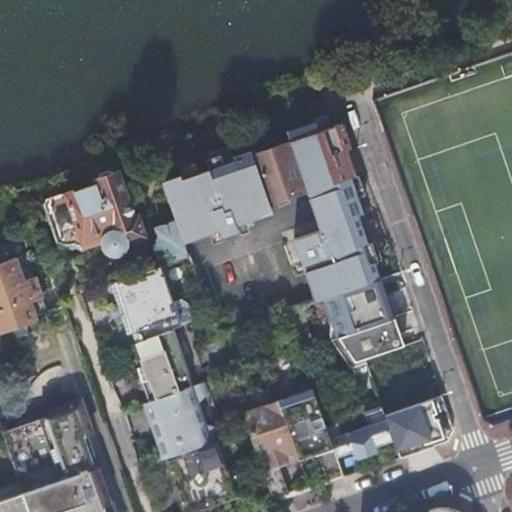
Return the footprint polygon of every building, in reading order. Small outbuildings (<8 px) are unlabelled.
[(330,126),(326,115),(312,119),(313,121),(287,131),(290,140),(330,126)] [(351,149),(342,122),(330,126),(290,140),(289,140),(290,142),(252,155),(251,150),(232,156),(234,161),(223,165),(209,170),(198,173),(184,178),(182,179),(180,174),(162,181),(176,222),(184,244),(210,234),(218,231),(220,231),(223,237),(239,232),(236,225),(237,225),(246,222),(272,213),(269,204),(276,201),(288,197),(306,190),(314,214),(320,230),(293,239),(301,260),(305,271),(316,301),(324,298),(375,280),(380,279),(374,262),(367,242),(358,214),(363,213),(358,198),(358,197),(351,178),(356,176),(347,150),(351,149)] [(223,165),(220,155),(206,159),(209,170),(223,165)] [(198,173),(195,163),(181,168),(184,178),(198,173)] [(75,242),(77,241),(79,240),(81,246),(105,239),(108,251),(112,253),(121,250),(123,247),(121,243),(144,236),(137,216),(132,217),(117,173),(94,181),(95,184),(67,194),(59,193),(44,198),(43,204),(56,244),(59,247),(63,245),(65,246),(68,246),(71,245),(73,244),(75,242)] [(358,197),(365,195),(358,175),(356,176),(351,178),(358,197)] [(276,201),(278,207),(290,202),(288,197),(276,201)] [(160,265),(188,255),(184,244),(176,222),(156,229),(160,238),(155,248),(160,265)] [(237,225),(240,235),(249,232),(246,222),(237,225)] [(210,234),(213,244),(222,241),(218,231),(210,234)] [(374,262),(381,260),(375,240),(367,242),(374,262)] [(23,280),(35,276),(27,253),(15,256),(23,280)] [(0,332),(37,320),(35,315),(47,311),(35,276),(23,280),(15,256),(6,259),(4,257),(3,256),(1,255),(0,254),(0,332)] [(301,260),(291,263),(296,275),(305,271),(301,260)] [(171,330),(190,323),(184,305),(177,301),(170,303),(157,266),(113,281),(117,294),(113,295),(126,334),(141,328),(145,339),(171,330)] [(378,291),(375,280),(324,298),(332,322),(332,339),(336,338),(344,335),(346,335),(393,318),(383,289),(378,291)] [(0,433),(79,407),(47,317),(0,333),(0,433)] [(351,358),(353,361),(365,358),(403,345),(402,341),(400,336),(394,318),(393,319),(393,318),(346,335),(344,335),(336,338),(351,358)] [(190,386),(171,330),(145,339),(133,343),(138,356),(143,354),(146,363),(136,366),(147,400),(190,386)] [(353,361),(351,358),(336,338),(332,339),(347,360),(351,366),(367,363),(365,358),(353,361)] [(190,386),(147,400),(145,400),(165,457),(215,441),(223,438),(220,427),(205,424),(198,403),(208,393),(204,381),(190,386)] [(312,388),(278,400),(298,459),(316,453),(327,483),(343,477),(342,476),(337,460),(335,456),(332,447),(325,425),(320,410),(312,388)] [(386,414),(384,415),(386,420),(386,421),(391,418),(404,455),(398,457),(399,459),(442,444),(446,442),(453,429),(441,396),(428,400),(419,403),(423,415),(406,421),(402,409),(386,414)] [(278,400),(241,413),(247,430),(254,450),(261,472),(266,484),(272,502),(289,496),(279,466),(298,459),(278,400)] [(384,415),(381,406),(365,412),(350,417),(337,421),(325,425),(332,447),(335,456),(353,450),(354,453),(355,453),(354,449),(361,446),(362,450),(392,440),(386,421),(386,420),(384,415)] [(215,441),(165,457),(170,472),(174,470),(178,484),(175,485),(180,500),(183,511),(189,511),(202,508),(235,496),(232,486),(237,475),(236,473),(225,467),(215,441)] [(20,491),(27,511),(113,511),(114,511),(113,511),(110,502),(111,502),(99,465),(20,491)] [(27,511),(20,491),(0,498),(0,511),(27,511)]
